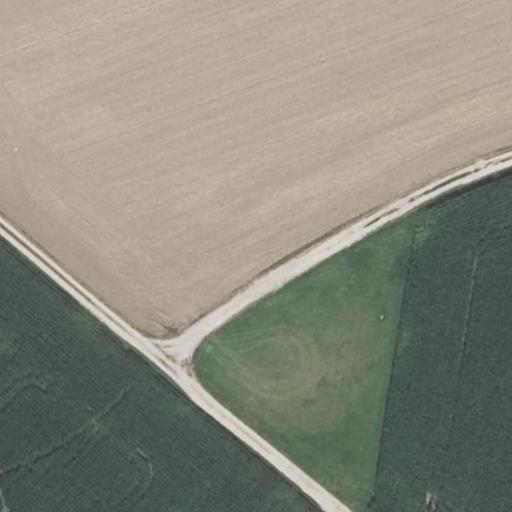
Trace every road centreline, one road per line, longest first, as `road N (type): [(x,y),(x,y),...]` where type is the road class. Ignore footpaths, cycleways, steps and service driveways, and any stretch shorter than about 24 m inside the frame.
road 1 (track): [(511,157),(421,194),(166,356)]
road 2 (track): [(166,356),(334,511)]
road 3 (track): [(166,356),(0,243)]
